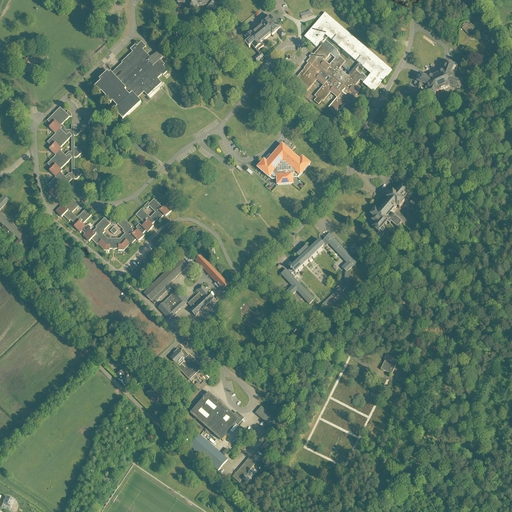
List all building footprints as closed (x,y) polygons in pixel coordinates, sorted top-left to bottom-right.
[(217,11),(218,0),(178,0),(178,3),(187,5),(189,11),(190,11),(194,12),(194,11),(195,12),(199,7),(204,7),(207,7),(207,9),(217,11)] [(319,21),(304,38),(316,48),(319,44),(322,46),(323,45),(321,43),(323,39),(322,38),(325,35),(359,64),(348,77),(350,78),(356,71),(359,67),(363,71),(364,69),(371,75),(363,84),(373,93),(378,87),(377,86),(380,82),(386,76),(387,77),(392,71),(378,59),(325,14),(321,19),(319,21)] [(263,25),(252,35),(251,34),(246,38),(249,42),(246,44),(249,48),(252,46),(259,54),(255,58),(258,62),(264,57),(259,51),(264,47),(262,44),(271,36),(272,36),(278,32),(282,37),(286,34),(271,17),(262,24),(263,25)] [(473,29),(467,23),(462,29),(468,35),(473,29)] [(486,38),(486,39),(490,42),(496,37),(492,33),(489,30),(488,31),(487,30),(484,33),(485,34),(483,36),(486,38)] [(322,46),(314,56),(312,54),(309,58),(310,59),(307,63),(308,64),(304,69),(305,70),(297,78),(301,82),(300,83),(302,85),(301,86),(307,92),(317,81),(324,86),(315,97),(317,99),(314,102),(319,105),(324,99),(325,100),(331,93),(338,99),(329,109),(331,110),(330,111),(337,117),(340,114),(338,113),(345,105),(352,111),(356,106),(354,105),(357,101),(351,95),(353,94),(356,96),(359,92),(354,88),(361,81),(363,82),(367,78),(362,74),(361,75),(356,71),(350,78),(348,77),(340,70),(346,62),(340,58),(339,56),(340,55),(337,53),(338,52),(335,49),(326,41),(323,45),(322,46)] [(150,58),(143,50),(146,47),(142,42),(137,47),(136,45),(131,50),(133,53),(122,63),(123,64),(112,74),(111,74),(110,75),(108,73),(100,81),(101,82),(95,89),(100,95),(102,93),(107,98),(106,99),(111,105),(113,103),(118,108),(114,112),(123,121),(142,104),(137,99),(145,93),(148,97),(162,84),(158,79),(162,75),(163,76),(168,72),(163,67),(165,65),(161,61),(163,58),(158,52),(150,58)] [(34,67),(34,62),(30,58),(25,59),(22,62),(22,67),(26,71),(31,70),(34,67)] [(429,79),(420,75),(419,80),(416,87),(426,91),(424,96),(427,98),(428,95),(435,98),(437,94),(450,88),(460,92),(464,80),(457,77),(455,74),(458,67),(447,63),(443,72),(429,79)] [(82,132),(77,127),(72,127),(72,131),(66,131),(66,129),(62,125),(70,117),(72,117),(72,115),(69,112),(67,114),(61,108),(48,121),(52,126),(50,129),(56,135),(48,143),(52,148),(50,150),(56,156),(48,165),(53,169),(50,172),(56,178),(48,186),(53,191),(50,194),(56,200),(63,193),(61,192),(73,180),(77,180),(82,175),(77,170),(75,170),(75,158),(77,158),(82,153),(77,148),(75,149),(75,137),(77,137),(82,132)] [(0,148),(2,150),(8,156),(11,153),(12,154),(11,147),(6,148),(13,135),(0,128),(0,148)] [(282,146),(272,157),(267,164),(264,161),(263,162),(258,168),(272,181),(277,180),(278,186),(293,185),(292,179),(298,179),(310,165),(303,158),(300,161),(282,146)] [(420,171),(412,165),(410,168),(418,174),(420,171)] [(438,173),(437,175),(445,182),(447,180),(438,173)] [(434,184),(425,177),(423,179),(432,187),(434,184)] [(403,200),(410,192),(403,186),(396,194),(394,192),(388,199),(389,199),(378,211),(376,209),(371,215),(375,218),(371,223),(374,226),(373,228),(379,233),(376,237),(380,240),(384,235),(383,233),(385,231),(383,228),(388,223),(390,225),(392,223),(398,229),(402,223),(391,214),(397,207),(400,209),(405,202),(403,200)] [(463,194),(456,188),(454,190),(461,197),(463,194)] [(25,234),(0,212),(10,200),(4,195),(0,199),(0,222),(20,239),(16,244),(22,249),(34,235),(28,230),(25,234)] [(70,222),(71,221),(75,216),(73,213),(79,207),(81,210),(84,207),(80,203),(78,205),(74,200),(66,209),(63,206),(56,212),(62,218),(64,216),(70,222)] [(156,213),(153,216),(158,220),(159,221),(164,216),(166,217),(172,211),(166,205),(163,208),(154,200),(150,204),(149,203),(145,207),(147,209),(150,207),(156,213)] [(75,216),(71,221),(76,226),(75,228),(81,233),(84,236),(90,230),(87,227),(84,224),(92,216),(86,210),(78,219),(75,216)] [(158,220),(153,216),(151,218),(142,210),(136,216),(145,224),(142,227),(139,230),(145,236),(148,233),(154,227),(152,225),(158,220)] [(139,242),(145,236),(139,230),(138,229),(135,232),(132,228),(133,227),(124,219),(118,225),(124,231),(123,232),(126,234),(120,239),(109,239),(103,234),(106,232),(105,231),(111,225),(105,219),(96,228),(97,229),(93,233),(90,230),(84,236),(90,242),(92,240),(98,246),(99,245),(103,248),(102,249),(105,251),(110,251),(110,250),(119,250),(119,251),(124,251),(127,249),(126,248),(130,244),(131,245),(137,240),(139,242)] [(296,273),(305,264),(309,261),(312,259),(311,259),(325,246),(326,248),(330,244),(347,263),(343,268),(347,272),(346,273),(345,282),(347,284),(323,306),(325,309),(349,286),(348,285),(350,283),(350,274),(348,272),(357,264),(330,235),(325,240),(326,241),(323,244),(320,241),(310,250),(307,247),(297,256),(300,259),(291,268),(292,269),(288,272),(287,270),(282,275),(293,287),(288,292),(292,297),(298,292),(310,305),(315,300),(294,278),(298,275),(296,273)] [(190,265),(191,264),(196,260),(185,249),(180,254),(190,265)] [(229,285),(210,264),(202,256),(196,262),(223,291),(229,285)] [(181,259),(176,264),(145,294),(154,304),(172,286),(170,284),(188,267),(181,259)] [(195,317),(215,299),(203,286),(198,291),(201,294),(189,304),(193,309),(190,311),(195,317)] [(170,320),(188,303),(176,291),(171,295),(172,296),(159,309),(170,320)] [(293,340),(299,333),(296,330),(290,338),(293,340)] [(190,381),(202,369),(190,356),(189,356),(187,354),(184,356),(179,351),(171,359),(174,362),(173,363),(177,368),(190,381)] [(381,370),(391,375),(398,362),(386,356),(384,359),(385,360),(381,370)] [(124,386),(130,380),(127,377),(128,376),(125,373),(124,374),(121,370),(117,374),(120,377),(118,380),(124,386)] [(200,392),(207,385),(204,382),(201,385),(198,382),(195,386),(200,392)] [(156,403),(161,398),(159,396),(160,396),(153,389),(147,394),(154,401),(156,403)] [(221,441),(239,420),(209,393),(191,415),(221,441)] [(276,432),(282,425),(262,407),(255,414),(276,432)] [(218,472),(228,460),(199,435),(190,446),(218,472)] [(264,455),(273,445),(268,441),(259,451),(264,455)] [(239,484),(256,465),(249,459),(232,478),(239,484)] [(257,473),(253,469),(243,480),(247,484),(257,473)] [(9,511),(14,501),(6,497),(1,508),(9,511)]
